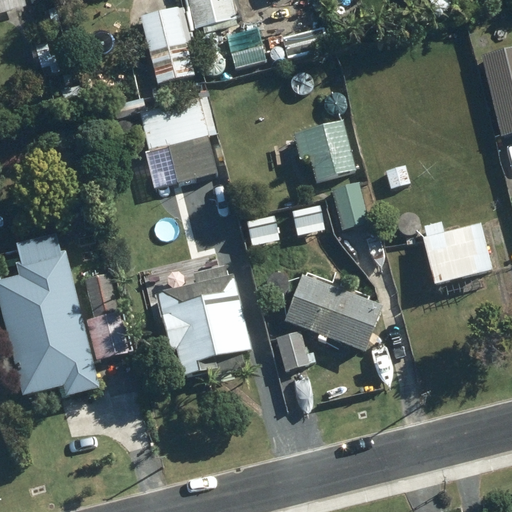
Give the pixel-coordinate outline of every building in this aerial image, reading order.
[(0,0),(0,24),(26,18),(20,0),(0,0)] [(408,0),(411,9),(445,0),(408,0)] [(139,26),(156,93),(193,84),(186,55),(194,53),(184,15),(139,26)] [(323,34),(282,43),(287,66),(328,57),(323,34)] [(511,48),(482,55),(500,137),(511,133),(511,48)] [(217,140),(207,100),(143,117),(140,104),(112,112),(116,126),(139,120),(150,158),(168,154),(178,191),(217,180),(207,142),(217,140)] [(342,129),(293,141),(300,168),(309,166),(315,190),(355,180),(342,129)] [(386,177),(390,195),(410,190),(405,172),(386,177)] [(332,197),(341,238),(368,231),(359,191),(332,197)] [(96,226),(83,229),(86,243),(100,239),(96,226)] [(433,297),(491,283),(479,234),(444,242),(442,230),(424,234),(427,245),(421,248),(433,297)] [(154,306),(169,363),(175,362),(182,390),(210,382),(211,387),(245,378),(241,365),(252,362),(249,349),(247,349),(231,286),(229,286),(226,275),(192,284),(195,296),(154,306)] [(85,329),(96,368),(133,358),(123,318),(118,320),(107,281),(84,287),(94,326),(85,329)] [(284,331),(364,362),(382,316),(301,286),(284,331)] [(98,399),(77,314),(36,323),(27,287),(0,294),(0,318),(24,417),(98,399)] [(276,346),(285,379),(308,373),(300,340),(276,346)] [(126,374),(109,378),(115,406),(132,403),(126,374)]
